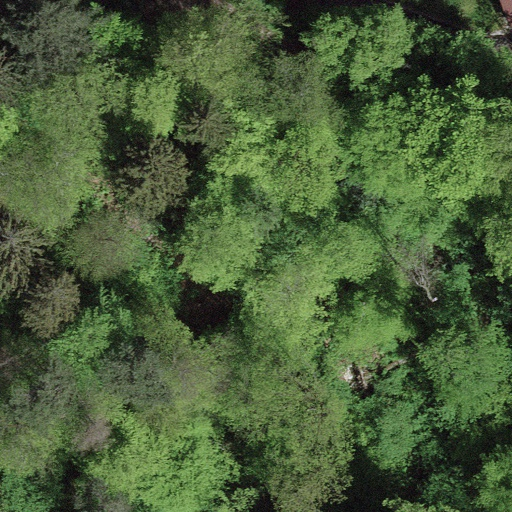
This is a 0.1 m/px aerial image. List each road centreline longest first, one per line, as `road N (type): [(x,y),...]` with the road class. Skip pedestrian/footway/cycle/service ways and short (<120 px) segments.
road 1 (track): [(511,155),(386,108),(303,66),(207,0)]
road 2 (track): [(349,0),(425,31),(511,43)]
